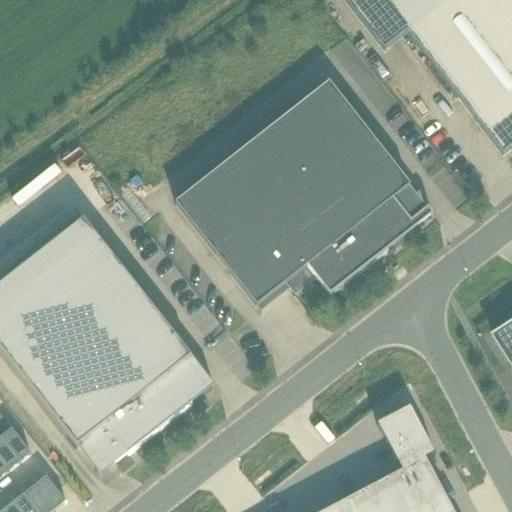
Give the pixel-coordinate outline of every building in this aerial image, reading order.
[(407,36),(503,159),(511,152),(511,0),(341,0),(384,54),(407,36)] [(256,311),(307,271),(330,299),(388,253),(383,247),(411,226),(393,203),(410,190),(329,87),(175,207),(256,311)] [(212,387),(192,362),(83,224),(0,288),(0,353),(77,451),(78,450),(78,449),(82,446),(81,445),(93,436),(114,464),(115,463),(115,462),(125,454),(128,458),(191,407),(189,405),(212,387)] [(511,327),(493,340),(511,369),(510,371),(511,374),(511,327)] [(401,475),(341,507),(343,511),(451,511),(426,464),(435,459),(432,452),(428,454),(408,416),(385,428),(383,425),(377,429),(401,475)] [(0,440),(11,432),(0,417),(0,440)] [(0,440),(20,466),(31,457),(11,432),(0,440)] [(0,463),(9,475),(20,466),(0,440),(0,463)] [(0,481),(9,475),(0,463),(0,481)] [(35,489),(52,511),(56,511),(65,505),(46,480),(35,489)] [(24,497),(35,511),(52,511),(35,489),(24,497)] [(13,506),(17,511),(35,511),(24,497),(13,506)]
